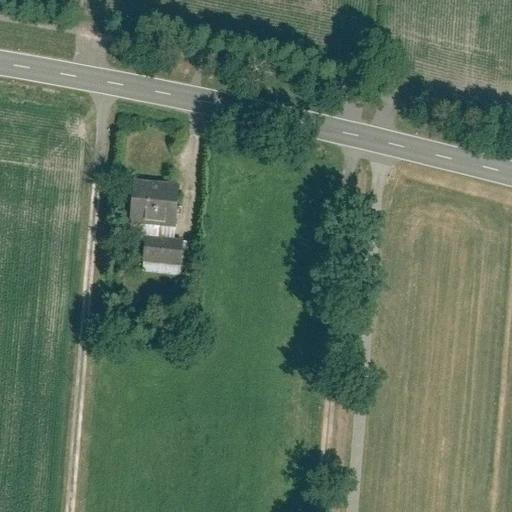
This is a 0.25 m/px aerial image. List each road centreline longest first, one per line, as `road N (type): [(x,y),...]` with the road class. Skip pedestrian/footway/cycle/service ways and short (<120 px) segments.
road 1 (secondary): [(0,64),(274,116),(511,176)]
road 2 (unknown): [(90,79),(65,224),(43,511)]
